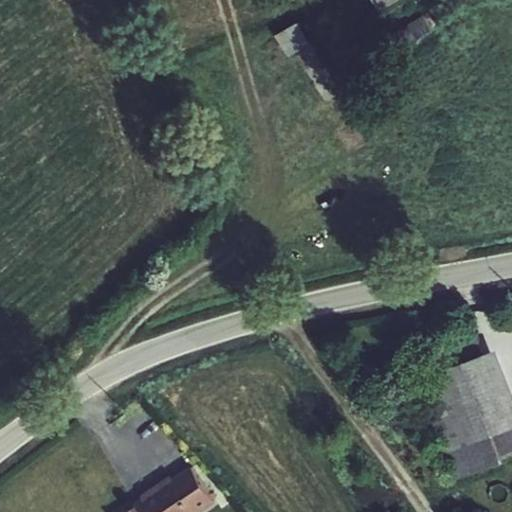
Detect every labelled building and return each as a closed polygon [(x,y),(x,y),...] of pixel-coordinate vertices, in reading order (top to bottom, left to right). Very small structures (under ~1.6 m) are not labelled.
[(408,41),(435,29),(429,16),(403,27),(408,41)] [(304,18),(277,32),(310,92),(336,78),(304,18)] [(440,352),(445,367),(480,353),(474,340),(440,352)] [(480,353),(445,367),(414,379),(443,451),(508,424),(511,422),(511,398),(492,349),(480,353)] [(508,424),(443,451),(449,466),(511,439),(511,428),(508,424)] [(188,511),(192,510),(210,497),(187,464),(168,477),(166,474),(138,493),(141,497),(118,511),(188,511)]
